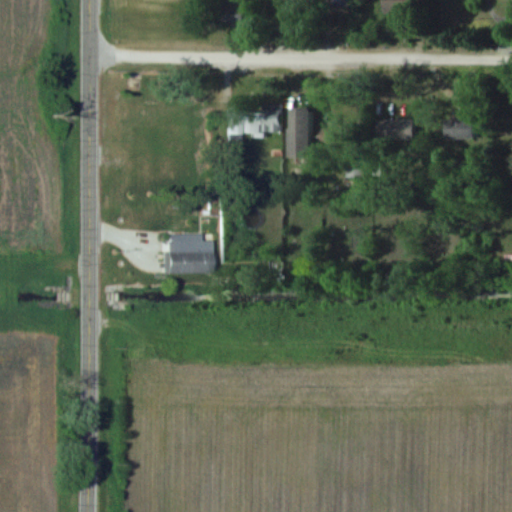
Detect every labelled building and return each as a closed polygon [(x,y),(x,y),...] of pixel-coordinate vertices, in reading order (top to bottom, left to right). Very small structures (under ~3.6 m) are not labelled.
[(225,0),(226,26),(248,26),(247,0),(225,0)] [(348,8),(348,0),(328,0),(328,8),(348,8)] [(385,0),(386,13),(416,13),(415,0),(385,0)] [(281,132),(281,105),(228,105),(228,136),(241,136),(241,131),(281,132)] [(315,108),(298,108),(298,129),(290,129),(290,158),(315,158),(315,108)] [(474,139),(474,120),(444,120),(444,139),(474,139)] [(398,130),(399,147),(413,146),(412,129),(398,130)] [(212,273),(212,241),(166,241),(166,273),(212,273)]
